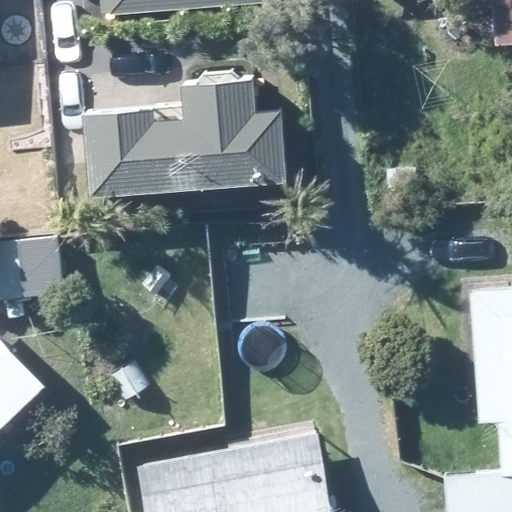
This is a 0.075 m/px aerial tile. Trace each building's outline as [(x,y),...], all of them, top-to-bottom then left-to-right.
[(99,0),(101,10),(237,0),(99,0)] [(511,0),(479,0),(480,4),(493,2),(496,39),(511,38),(511,0)] [(249,180),(284,178),(279,106),(252,109),(250,78),(237,79),(181,83),(182,102),(183,115),(152,118),(152,106),(82,110),(85,152),(88,192),(205,184),(249,180)] [(0,240),(0,297),(70,296),(68,239),(0,240)] [(511,511),(511,285),(470,289),(476,378),(478,421),(496,420),(500,470),(443,473),(445,490),(446,511),(511,511)] [(0,422),(43,380),(0,335),(0,422)] [(330,511),(317,434),(199,454),(141,465),(149,511),(330,511)]
